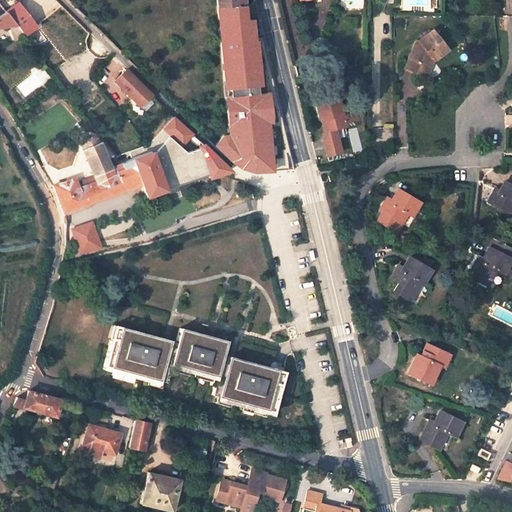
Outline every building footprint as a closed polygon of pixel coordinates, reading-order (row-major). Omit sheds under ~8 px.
[(21,0),(18,0),(6,8),(19,26),(27,38),(41,28),(21,0)] [(215,0),(221,59),(226,58),(240,57),(246,57),(245,52),(241,5),(243,5),(242,0),(215,0)] [(0,28),(19,26),(6,8),(0,12),(0,28)] [(404,68),(421,75),(428,58),(433,59),(446,49),(432,30),(418,41),(415,40),(413,45),(418,47),(413,51),(411,50),(404,68)] [(227,65),(240,64),(240,57),(226,58),(227,65)] [(421,75),(426,77),(433,59),(428,58),(421,75)] [(223,79),(225,103),(243,101),(240,64),(227,65),(221,66),(223,79)] [(130,97),(139,106),(150,95),(141,86),(125,70),(114,81),(130,97)] [(107,92),(123,105),(129,98),(112,85),(107,92)] [(322,138),(326,155),(339,151),(333,127),(343,125),(342,121),(354,118),(351,104),(339,107),(336,95),(314,100),(318,119),(320,119),(325,138),(322,138)] [(246,141),(243,112),(245,112),(243,101),(225,103),(230,159),(234,163),(238,166),(244,169),(247,170),(247,166),(245,141),(246,141)] [(172,128),(191,147),(197,140),(177,121),(172,128)] [(182,147),(152,156),(150,152),(147,153),(132,158),(133,161),(122,165),(122,163),(121,163),(117,167),(110,168),(100,143),(97,144),(95,138),(90,135),(84,138),(80,144),(81,146),(83,150),(81,151),(93,182),(77,187),(74,178),(52,185),(62,212),(140,184),(144,195),(194,179),(193,177),(208,173),(209,177),(222,173),(227,171),(214,156),(212,154),(208,150),(197,140),(191,147),(196,151),(193,152),(198,159),(187,162),(182,147)] [(224,181),(235,180),(232,179),(233,177),(227,171),(222,173),(224,181)] [(211,181),(224,181),(222,173),(209,177),(211,181)] [(511,183),(511,186),(503,182),(499,190),(497,194),(493,192),(488,201),(510,212),(511,208),(511,183)] [(397,189),(391,199),(387,197),(379,210),(382,211),(376,221),(395,232),(406,213),(409,215),(417,202),(397,189)] [(501,273),(511,252),(511,249),(492,239),(482,257),(478,255),(468,276),(486,285),(494,269),(501,273)] [(391,290),(409,301),(414,292),(411,290),(417,281),(421,283),(429,270),(408,257),(400,271),(395,268),(390,278),(396,282),(391,290)] [(120,325),(114,324),(111,336),(117,338),(120,325)] [(117,338),(111,336),(102,367),(110,369),(122,372),(123,369),(161,379),(165,380),(168,371),(171,373),(172,369),(174,363),(212,373),(210,379),(209,383),(213,384),(211,392),(215,393),(253,404),(252,407),(264,411),(271,412),(280,381),(274,380),(277,367),(233,356),(228,354),(227,359),(220,357),(225,339),(212,335),(180,326),(175,345),(168,343),(169,338),(167,338),(120,325),(117,338)] [(410,365),(432,375),(437,364),(442,366),(447,354),(425,344),(422,352),(420,356),(415,354),(410,365)] [(212,373),(174,363),(172,369),(187,373),(188,370),(197,372),(196,375),(210,379),(212,373)] [(283,369),(277,367),(274,380),(280,381),(283,369)] [(122,372),(110,369),(109,372),(133,378),(133,376),(146,379),(145,382),(159,386),(161,379),(123,369),(122,372)] [(62,398),(28,390),(23,407),(57,416),(62,398)] [(253,404),(215,393),(213,400),(227,404),(228,401),(240,404),(239,407),(263,414),(264,411),(252,407),(253,404)] [(453,436),(461,422),(439,411),(434,421),(432,425),(427,423),(419,440),(437,449),(445,432),(453,436)] [(128,446),(143,449),(150,423),(135,419),(128,446)] [(115,453),(120,433),(88,424),(82,444),(92,447),(89,456),(101,460),(104,450),(115,453)] [(208,451),(190,445),(188,453),(206,458),(208,451)] [(502,478),(511,481),(511,462),(507,461),(502,478)] [(481,469),(472,464),(470,469),(478,473),(481,469)] [(241,511),(253,511),(259,492),(262,493),(262,498),(279,503),(286,481),(267,476),(268,475),(252,471),(248,487),(222,480),(217,501),(227,504),(227,503),(243,507),(241,511)] [(0,475),(0,476),(11,481),(11,480),(40,491),(41,486),(2,472),(0,475)] [(178,479),(147,472),(140,503),(171,510),(178,479)] [(322,495),(307,492),(303,509),(313,511),(355,511),(354,506),(347,504),(346,510),(320,504),(322,495)]
